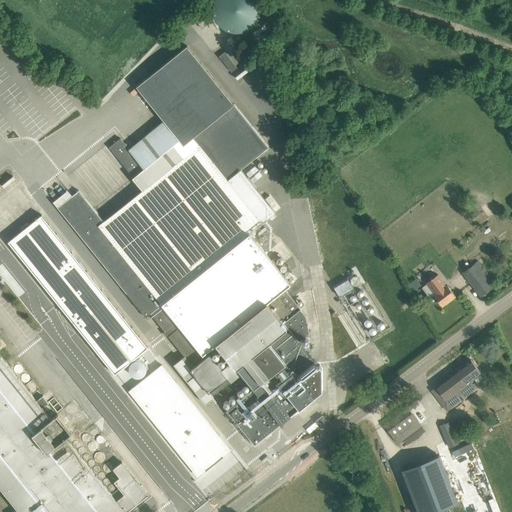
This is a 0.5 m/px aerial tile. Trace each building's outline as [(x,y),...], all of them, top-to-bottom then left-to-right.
[(213,5),(213,7),(213,10),(213,12),(214,13),(214,14),(214,15),(215,16),(215,17),(216,19),(217,21),(218,22),(219,23),(220,24),(222,26),(223,27),(224,27),(225,28),(226,29),(228,30),(229,30),(230,30),(232,31),(235,31),(235,32),(237,32),(238,32),(239,32),(241,31),(242,31),(244,31),(247,30),(248,29),(249,29),(250,28),(251,27),(253,26),(255,24),(256,24),(257,22),(258,21),(258,20),(259,18),(260,16),(261,14),(261,12),(261,11),(262,11),(262,10),(262,9),(262,8),(262,6),(262,4),(261,2),(261,1),(261,0),(260,0),(213,0),(214,0),(213,2),(213,4),(213,5)] [(201,11),(193,16),(202,28),(209,23),(201,11)] [(227,40),(235,50),(240,47),(231,36),(227,40)] [(253,389),(227,410),(255,445),(314,398),(297,377),(316,362),(299,340),(309,332),(306,314),(285,289),(291,284),(250,233),(276,213),(241,170),(269,147),(187,46),(137,87),(164,120),(129,148),(120,137),(108,146),(143,190),(104,221),(79,190),(72,196),(68,190),(53,202),(146,317),(150,313),(165,331),(163,333),(167,337),(169,336),(191,364),(217,344),(253,389)] [(220,56),(232,72),(238,68),(225,52),(220,56)] [(261,174),(257,167),(250,171),(254,179),(261,174)] [(465,206),(479,227),(490,219),(476,199),(465,206)] [(8,241),(115,374),(142,352),(148,347),(42,215),(8,241)] [(463,272),(475,289),(481,297),(497,284),(478,261),(463,272)] [(442,306),(456,296),(450,288),(447,285),(438,274),(426,283),(434,294),(434,295),(442,306)] [(355,276),(354,276),(353,276),(352,277),(351,278),(351,279),(351,280),(351,281),(351,282),(352,283),(352,284),(353,284),(354,285),(355,285),(356,285),(357,285),(358,284),(359,284),(359,283),(360,282),(360,281),(360,280),(360,279),(360,278),(359,278),(359,277),(358,276),(357,276),(355,276)] [(354,288),(348,279),(334,287),(340,296),(354,288)] [(148,347),(142,352),(150,362),(156,357),(148,347)] [(211,353),(183,375),(205,403),(214,396),(231,382),(222,371),(222,366),(211,353)] [(0,487),(17,509),(13,511),(127,511),(148,495),(122,462),(113,469),(120,477),(114,482),(124,494),(117,500),(66,437),(72,432),(57,414),(51,419),(0,354),(0,487)] [(471,359),(436,386),(437,386),(432,390),(447,410),(457,402),(467,395),(466,395),(476,388),(471,381),(481,373),(471,359)] [(130,391),(190,465),(222,439),(220,437),(162,365),(130,391)] [(384,425),(398,443),(421,425),(408,407),(384,425)] [(316,421),(320,426),(327,421),(323,415),(316,421)] [(441,427),(450,449),(459,445),(450,423),(441,427)] [(471,443),(453,452),(455,457),(474,448),(471,443)] [(439,455),(402,469),(418,511),(433,511),(458,503),(439,455)] [(191,465),(186,469),(193,478),(198,474),(191,465)]
